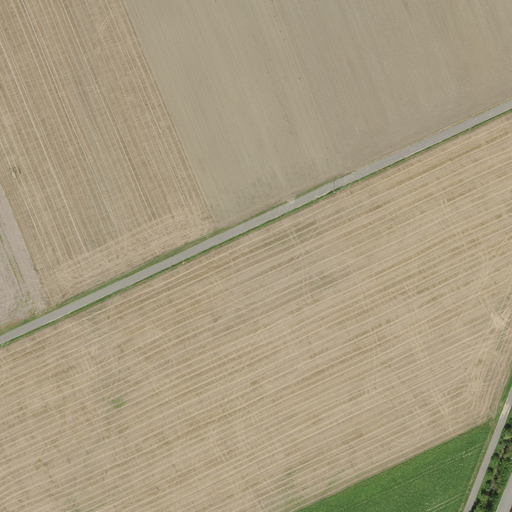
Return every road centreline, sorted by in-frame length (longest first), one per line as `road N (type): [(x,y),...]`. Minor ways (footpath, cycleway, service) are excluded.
road 1 (track): [(0,342),(511,104)]
road 2 (track): [(467,511),(511,396)]
